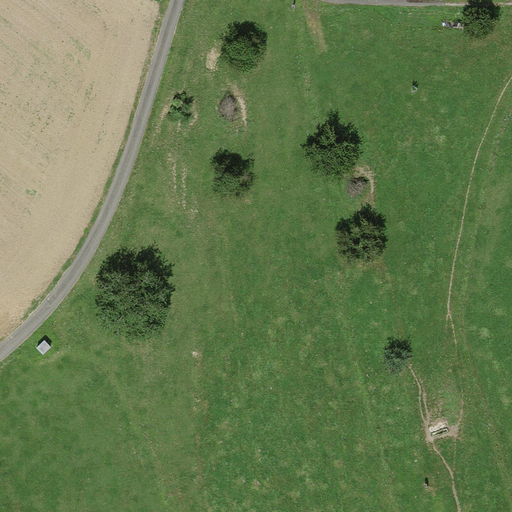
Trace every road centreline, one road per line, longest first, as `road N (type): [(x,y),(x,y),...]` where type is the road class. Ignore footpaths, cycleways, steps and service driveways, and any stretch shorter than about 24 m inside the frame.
road 1 (track): [(0,351),(81,260),(178,0)]
road 2 (track): [(320,0),(511,2)]
